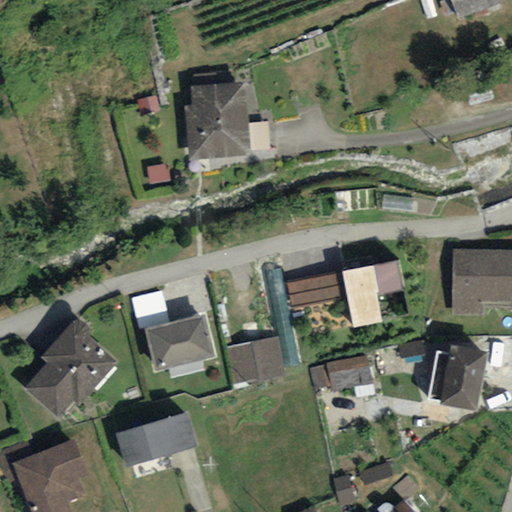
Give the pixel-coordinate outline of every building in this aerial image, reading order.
[(451,0),(459,17),(500,0),(451,0)] [(190,103),(182,104),(188,157),(254,151),(246,76),(188,82),(190,103)] [(511,246),(451,246),(450,313),(482,314),(483,299),(511,299),(511,246)] [(396,256),(342,267),(355,324),(408,313),(396,256)] [(291,285),(295,306),(310,304),(305,282),(291,285)] [(202,313),(144,327),(153,367),(212,353),(202,313)] [(75,316),(69,318),(40,353),(46,358),(23,387),(56,414),(71,396),(79,402),(116,357),(88,334),(90,328),(89,322),(86,318),(81,316),(75,316)] [(276,336),(226,345),(233,383),(283,374),(276,336)] [(486,345),(449,339),(440,399),(477,405),(486,345)] [(366,353),(325,362),(332,390),(373,381),(366,353)] [(185,407),(115,429),(126,464),(196,442),(185,407)] [(27,440),(0,449),(0,462),(7,482),(19,477),(33,511),(72,511),(68,499),(85,492),(78,475),(87,471),(74,435),(32,452),(27,440)] [(347,475),(333,479),(340,506),(354,502),(347,475)] [(415,511),(402,497),(385,511),(415,511)]
